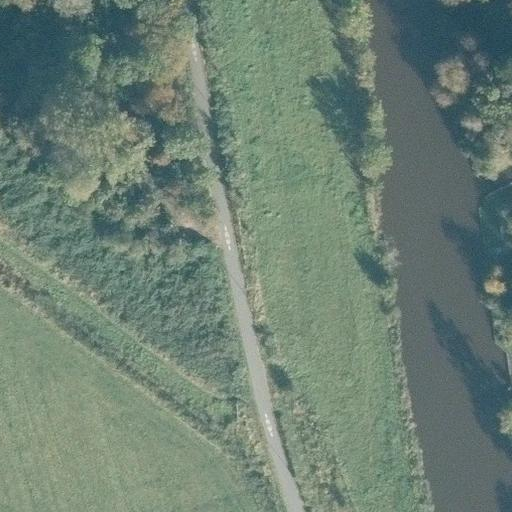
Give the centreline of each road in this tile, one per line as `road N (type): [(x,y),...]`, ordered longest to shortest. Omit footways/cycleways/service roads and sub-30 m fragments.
road 1 (unclassified): [(301,511),(259,380),(183,0)]
road 2 (track): [(273,438),(0,237)]
